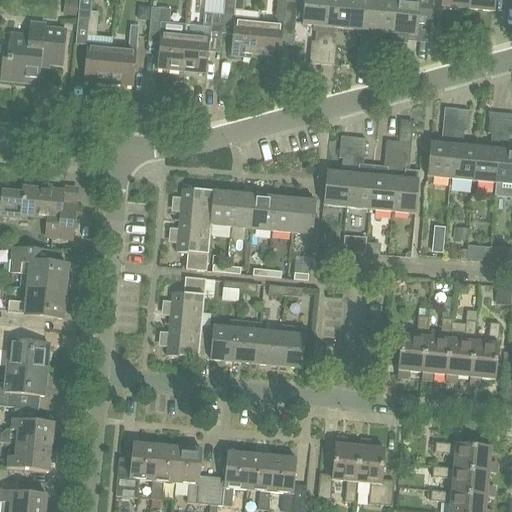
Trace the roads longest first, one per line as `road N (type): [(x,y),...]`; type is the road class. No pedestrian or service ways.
road 1 (residential): [(511,62),(209,140),(119,147)]
road 2 (residential): [(489,269),(355,260),(345,399)]
road 3 (residential): [(345,399),(102,375)]
road 4 (residential): [(102,375),(119,147)]
road 5 (residential): [(87,511),(102,375)]
